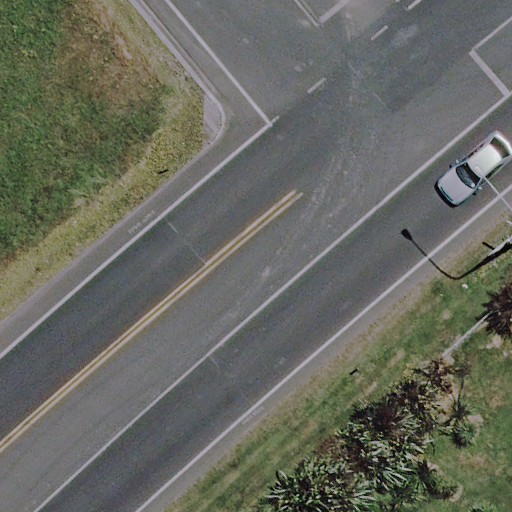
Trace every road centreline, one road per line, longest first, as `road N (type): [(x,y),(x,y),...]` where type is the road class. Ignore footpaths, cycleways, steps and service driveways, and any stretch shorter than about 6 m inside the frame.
road 1 (primary): [(0,496),(411,149)]
road 2 (tertiary): [(290,0),(411,149)]
road 3 (primary): [(411,149),(511,66)]
